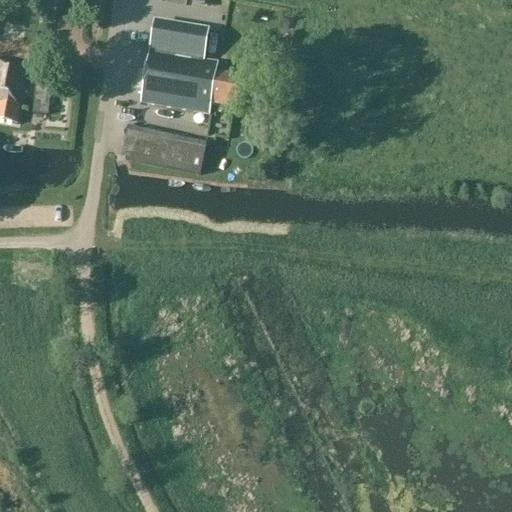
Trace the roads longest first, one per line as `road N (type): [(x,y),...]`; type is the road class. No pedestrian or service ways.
road 1 (unclassified): [(84,297),(118,0)]
road 2 (track): [(150,511),(108,424),(84,297)]
